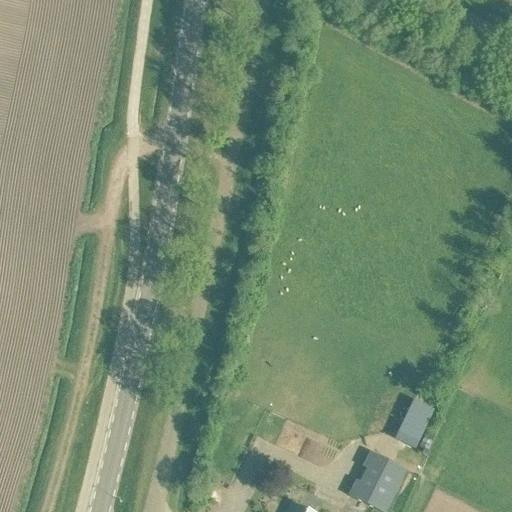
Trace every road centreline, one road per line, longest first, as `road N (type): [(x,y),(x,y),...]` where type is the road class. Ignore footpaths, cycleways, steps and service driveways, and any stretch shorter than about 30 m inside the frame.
road 1 (unclassified): [(152,511),(212,252),(258,0)]
road 2 (tertiary): [(100,511),(138,338),(192,0)]
